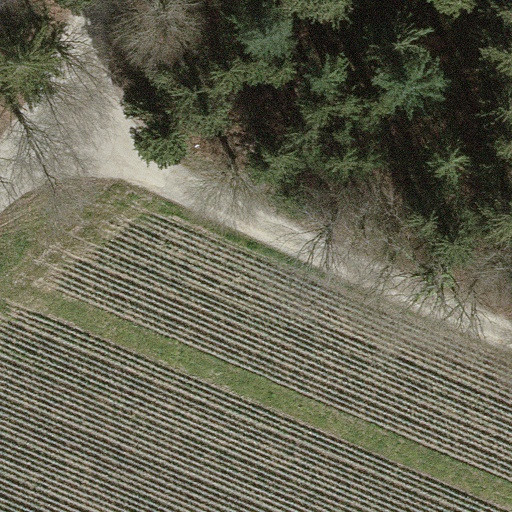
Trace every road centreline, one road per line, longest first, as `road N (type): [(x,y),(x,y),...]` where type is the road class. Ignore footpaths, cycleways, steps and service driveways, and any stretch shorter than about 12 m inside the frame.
road 1 (track): [(511,329),(43,124)]
road 2 (unclassified): [(0,179),(43,124),(96,0)]
